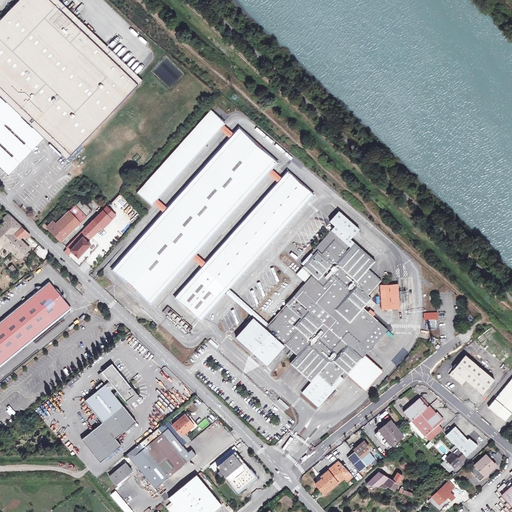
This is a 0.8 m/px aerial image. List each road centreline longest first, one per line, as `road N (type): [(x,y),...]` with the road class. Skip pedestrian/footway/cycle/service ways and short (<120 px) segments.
road 1 (tertiary): [(288,478),(0,197)]
road 2 (unclassified): [(421,372),(288,478)]
road 3 (unknown): [(127,481),(153,504),(237,432)]
